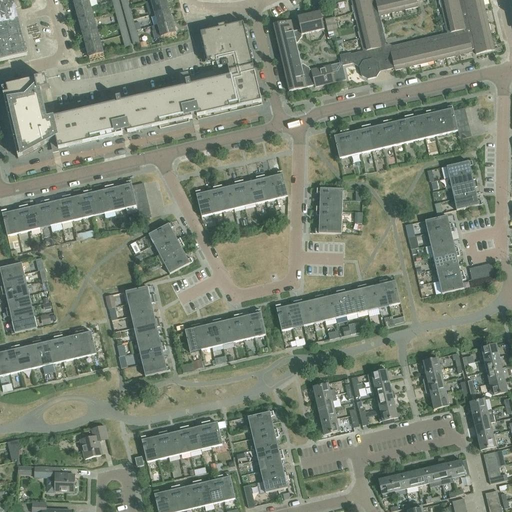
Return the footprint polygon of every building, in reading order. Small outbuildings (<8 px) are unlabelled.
[(0,0),(0,57),(1,62),(25,57),(11,0),(0,0)] [(88,0),(72,0),(76,11),(91,7),(88,0)] [(117,0),(115,0),(112,1),(114,10),(120,8),(117,0)] [(126,0),(121,2),(124,10),(130,8),(127,0),(126,0)] [(160,0),(151,3),(154,14),(169,10),(166,0),(160,0)] [(301,66),(296,44),(298,44),(302,37),(301,35),(324,30),(320,13),(297,18),(300,31),(293,32),(291,21),(273,25),(289,92),(315,86),(315,88),(346,81),(343,67),(353,64),(359,69),(361,78),(366,81),(376,78),(380,73),(379,71),(386,70),(386,72),(394,70),(394,72),(472,53),(472,51),(475,50),(476,56),(494,51),(482,0),(354,0),(351,1),(363,52),(350,55),(350,54),(339,56),(341,64),(309,71),(309,69),(303,65),(301,66)] [(76,11),(79,23),(94,19),(91,7),(76,11)] [(154,14),(158,25),(172,21),(169,10),(154,14)] [(121,11),(115,13),(117,21),(123,20),(121,11)] [(124,13),(127,22),(133,20),(131,11),(124,13)] [(79,23),(82,34),(97,30),(94,19),(79,23)] [(158,25),(161,38),(176,34),(172,21),(158,25)] [(124,22),(118,24),(120,33),(126,31),(124,22)] [(127,25),(130,33),(136,31),(134,23),(127,25)] [(208,47),(204,48),(206,56),(210,55),(212,65),(216,64),(217,69),(227,67),(230,78),(191,87),(188,76),(182,78),(184,89),(121,103),(120,98),(116,99),(117,104),(50,120),(48,109),(41,110),(37,92),(46,90),(43,79),(1,88),(18,159),(55,139),(58,150),(123,136),(122,133),(127,132),(128,135),(159,127),(160,130),(190,123),(189,120),(192,119),(192,116),(196,115),(198,121),(262,106),(243,24),(200,34),(202,40),(206,39),(208,47)] [(82,34),(85,46),(100,42),(97,30),(82,34)] [(130,43),(127,34),(121,36),(123,44),(130,43)] [(131,37),(133,45),(140,44),(137,35),(131,37)] [(85,46),(89,58),(104,54),(100,42),(85,46)] [(448,111),(441,112),(447,135),(458,132),(457,129),(456,123),(455,118),(453,112),(452,107),(447,108),(448,111)] [(465,109),(453,112),(455,118),(466,115),(465,109)] [(435,111),(430,112),(436,137),(447,135),(441,112),(435,114),(435,111)] [(427,116),(420,117),(425,140),(436,137),(430,112),(426,113),(427,116)] [(413,115),(409,116),(415,142),(425,140),(420,117),(413,119),(413,115)] [(468,121),(466,115),(455,118),(456,123),(468,121)] [(405,121),(399,122),(404,145),(415,142),(409,116),(404,117),(405,121)] [(392,120),(387,121),(393,147),(404,145),(399,122),(392,124),(392,120)] [(384,126),(377,127),(383,150),(393,147),(387,121),(383,122),(384,126)] [(469,126),(468,121),(456,123),(457,129),(469,126)] [(370,125),(366,126),(372,152),(383,150),(377,127),(371,129),(370,125)] [(362,131),(356,132),(361,155),(372,152),(366,126),(361,127),(362,131)] [(457,129),(458,132),(458,134),(470,131),(469,126),(457,129)] [(349,130),(345,131),(351,157),(361,155),(356,132),(349,134),(349,130)] [(351,157),(345,131),(340,132),(341,136),(334,138),(339,160),(351,157)] [(470,131),(458,134),(460,140),(472,137),(470,131)] [(447,168),(449,179),(471,174),(470,167),(473,167),(472,162),(447,168)] [(278,177),(272,178),(277,200),(288,197),(282,172),(278,173),(278,177)] [(449,179),(451,190),(477,184),(476,180),(473,180),(471,174),(449,179)] [(265,176),(260,177),(266,203),(277,200),(272,178),(265,180),(265,176)] [(257,182),(250,183),(256,205),(266,203),(260,177),(256,178),(257,182)] [(243,181),(239,182),(245,208),(256,205),(250,183),(244,185),(243,181)] [(127,187),(121,188),(126,210),(137,207),(136,204),(135,198),(134,193),(132,187),(131,182),(126,183),(127,187)] [(236,187),(229,188),(234,210),(245,208),(239,182),(235,183),(236,187)] [(143,185),(132,187),(134,193),(145,190),(144,184),(143,185)] [(451,190),(454,200),(476,195),(475,189),(478,188),(477,184),(451,190)] [(113,186),(109,187),(115,212),(126,210),(121,188),(114,190),(113,186)] [(106,191),(99,193),(104,215),(115,212),(109,187),(105,188),(106,191)] [(222,187),(217,188),(223,213),(234,210),(229,188),(223,190),(222,187)] [(215,192),(207,194),(212,215),(223,213),(217,188),(214,189),(215,192)] [(317,194),(317,201),(342,202),(343,191),(314,189),(314,194),(317,194)] [(147,196),(145,190),(134,193),(135,198),(147,196)] [(92,191),(88,192),(94,217),(104,215),(99,193),(93,194),(92,191)] [(212,215),(207,194),(201,195),(201,191),(195,193),(201,218),(212,215)] [(84,196),(78,198),(83,220),(94,217),(88,192),(83,193),(84,196)] [(476,195),(454,200),(456,211),(482,206),(481,201),(478,202),(476,195)] [(70,196),(66,197),(72,222),(83,220),(78,198),(71,199),(70,196)] [(148,201),(147,196),(135,198),(136,204),(148,201)] [(63,201),(56,202),(61,225),(72,222),(66,197),(62,198),(63,201)] [(49,201),(44,202),(50,228),(61,225),(56,202),(50,204),(49,201)] [(136,204),(137,207),(138,210),(149,207),(148,201),(136,204)] [(313,207),(313,212),(342,213),(342,202),(317,201),(316,208),(313,207)] [(41,206),(34,208),(40,230),(50,228),(44,202),(41,203),(41,206)] [(28,206),(23,207),(29,233),(40,230),(34,208),(28,209),(28,206)] [(20,211),(13,213),(18,235),(29,233),(23,207),(19,208),(20,211)] [(149,207),(138,210),(139,215),(151,213),(149,207)] [(1,212),(7,238),(18,235),(13,213),(7,214),(6,211),(1,212)] [(316,216),(316,223),(341,224),(342,213),(313,212),(313,216),(316,216)] [(151,213),(139,215),(140,221),(152,218),(151,213)] [(425,222),(428,235),(453,229),(452,224),(449,225),(447,217),(437,219),(425,222)] [(149,236),(154,245),(174,235),(171,229),(174,228),(172,223),(149,236)] [(341,224),(316,223),(315,229),(312,229),(312,234),(341,236),(341,224)] [(428,235),(431,247),(453,241),(451,234),(454,233),(453,229),(428,235)] [(154,245),(159,255),(182,243),(180,240),(177,241),(174,235),(154,245)] [(431,247),(433,259),(459,252),(458,248),(454,249),(453,241),(431,247)] [(159,255),(164,265),(185,255),(181,249),(184,247),(182,243),(159,255)] [(433,259),(436,270),(458,265),(457,258),(460,257),(459,252),(433,259)] [(185,255),(164,265),(170,275),(193,263),(190,259),(188,260),(185,255)] [(0,273),(1,273),(2,280),(24,275),(22,264),(0,268),(0,273)] [(492,264),(486,265),(489,277),(494,275),(492,264)] [(436,270),(439,282),(464,276),(463,272),(460,273),(458,265),(436,270)] [(486,265),(480,267),(483,278),(489,277),(486,265)] [(480,267),(475,268),(477,279),(483,278),(480,267)] [(475,268),(469,269),(472,281),(477,279),(475,268)] [(1,287),(1,291),(27,286),(24,275),(2,280),(4,286),(1,287)] [(464,276),(439,282),(442,295),(464,290),(462,282),(465,281),(464,276)] [(388,281),(383,282),(389,307),(400,305),(395,282),(388,284),(388,281)] [(380,286),(373,287),(378,310),(389,307),(383,282),(379,283),(380,286)] [(6,295),(7,301),(29,296),(27,286),(1,291),(2,296),(6,295)] [(366,286),(362,287),(368,312),(378,310),(373,287),(367,289),(366,286)] [(126,292),(129,305),(154,299),(153,295),(150,295),(148,287),(126,292)] [(358,291),(352,292),(357,315),(368,312),(362,287),(358,288),(358,291)] [(345,291),(340,292),(346,317),(357,315),(352,292),(345,294),(345,291)] [(337,296),(330,297),(336,320),(346,317),(340,292),(336,293),(337,296)] [(5,309),(6,313),(32,307),(29,296),(7,301),(9,308),(5,309)] [(323,296),(319,297),(325,322),(336,320),(330,297),(324,299),(323,296)] [(315,301),(309,302),(314,325),(325,322),(319,297),(315,298),(315,301)] [(129,305),(131,317),(154,312),(152,304),(155,304),(154,299),(129,305)] [(302,301),(297,302),(303,327),(314,325),(309,302),(302,304),(302,301)] [(294,306),(287,307),(293,330),(303,327),(297,302),(293,303),(294,306)] [(293,330),(287,307),(281,309),(280,306),(276,307),(281,332),(293,330)] [(11,316),(12,323),(34,318),(32,307),(6,313),(7,317),(11,316)] [(256,315),(250,316),(255,338),(266,336),(260,310),(255,312),(256,315)] [(131,317),(134,329),(160,323),(159,319),(155,320),(154,312),(131,317)] [(242,315),(238,316),(244,341),(255,338),(250,316),(243,318),(242,315)] [(54,325),(53,316),(37,318),(38,327),(54,325)] [(235,320),(228,321),(233,343),(244,341),(238,316),(234,317),(235,320)] [(14,330),(11,331),(12,335),(37,329),(35,318),(12,324),(14,330)] [(221,320),(217,321),(223,346),(233,343),(228,321),(222,323),(221,320)] [(213,325),(207,326),(212,349),(223,346),(217,321),(213,322),(213,325)] [(134,329),(137,341),(159,336),(157,328),(161,328),(160,323),(134,329)] [(200,325),(195,326),(201,351),(212,349),(207,326),(200,328),(200,325)] [(201,351),(195,326),(191,327),(192,330),(185,332),(190,354),(201,351)] [(84,331),(80,332),(85,358),(97,355),(91,333),(85,334),(84,331)] [(76,336),(70,338),(75,360),(85,358),(80,332),(75,333),(76,336)] [(62,336),(58,337),(64,363),(75,360),(70,338),(63,339),(62,336)] [(159,336),(137,341),(139,353),(165,347),(164,343),(161,344),(159,336)] [(55,341),(48,343),(53,365),(64,363),(58,337),(54,338),(55,341)] [(41,341),(37,342),(43,368),(53,365),(48,343),(42,344),(41,341)] [(33,346),(27,348),(32,370),(43,368),(37,342),(33,343),(33,346)] [(20,346),(15,347),(21,373),(32,370),(27,348),(20,349),(20,346)] [(484,361),(499,358),(496,346),(478,350),(481,362),(484,361)] [(12,351),(5,353),(10,375),(21,373),(15,347),(11,348),(12,351)] [(139,353),(142,365),(165,360),(163,352),(166,352),(165,347),(139,353)] [(0,377),(10,375),(5,353),(0,354),(0,377)] [(455,361),(456,368),(461,367),(458,355),(452,356),(453,361),(455,361)] [(484,361),(487,373),(502,369),(499,358),(484,361)] [(423,363),(426,375),(441,371),(444,370),(443,365),(440,365),(438,359),(423,363)] [(165,360),(142,365),(145,378),(169,372),(171,372),(169,367),(166,368),(165,360)] [(487,373),(489,384),(504,381),(502,369),(487,373)] [(367,376),(370,387),(390,383),(387,371),(367,376)] [(422,381),(424,387),(444,383),(441,371),(426,375),(427,379),(424,379),(422,381)] [(504,381),(489,384),(492,396),(507,393),(504,381)] [(377,398),(392,395),(390,383),(370,387),(371,393),(376,392),(377,398)] [(430,394),(431,398),(447,394),(444,383),(424,387),(425,394),(428,395),(430,394)] [(313,389),(316,400),(335,396),(334,390),(330,391),(328,385),(313,389)] [(447,394),(431,398),(434,410),(449,406),(447,394)] [(377,398),(380,410),(395,406),(392,395),(377,398)] [(316,400),(319,412),(334,409),(332,403),(337,402),(335,396),(316,400)] [(470,404),(472,416),(488,412),(485,400),(470,404)] [(395,406),(380,410),(377,411),(378,416),(381,415),(383,422),(398,418),(395,406)] [(319,412),(321,424),(337,420),(334,409),(319,412)] [(247,418),(250,429),(272,424),(270,417),(273,417),(272,412),(247,418)] [(472,416),(475,428),(491,424),(493,423),(491,417),(490,412),(488,412),(472,416)] [(366,414),(360,416),(362,427),(368,425),(366,414)] [(351,418),(353,429),(359,428),(357,416),(351,418)] [(337,420),(321,424),(324,436),(340,432),(337,420)] [(210,422),(206,423),(211,448),(223,446),(218,424),(211,425),(210,422)] [(202,427),(196,429),(201,451),(211,448),(206,423),(201,424),(202,427)] [(250,429),(252,440),(277,434),(276,430),(273,430),(272,424),(250,429)] [(475,428),(478,439),(493,436),(491,424),(475,428)] [(80,441),(85,460),(102,456),(99,442),(108,440),(105,427),(91,430),(93,438),(80,441)] [(188,427),(184,428),(190,453),(201,451),(196,429),(189,430),(188,427)] [(181,432),(174,434),(180,456),(190,453),(184,428),(180,429),(181,432)] [(167,432),(163,433),(169,458),(180,456),(174,434),(168,435),(167,432)] [(159,437),(153,439),(158,461),(169,458),(163,433),(158,434),(159,437)] [(252,440),(255,450),(277,445),(276,439),(278,438),(277,434),(252,440)] [(493,436),(478,439),(481,451),(498,447),(495,435),(493,436)] [(158,461),(153,439),(146,440),(146,437),(141,438),(147,463),(158,461)] [(255,450),(258,461),(283,455),(282,451),(279,452),(277,445),(255,450)] [(484,456),(485,462),(496,459),(495,453),(484,456)] [(258,461),(260,472),(282,467),(281,460),(284,459),(283,455),(258,461)] [(135,459),(137,467),(144,466),(142,457),(135,459)] [(485,462),(486,467),(498,465),(496,459),(485,462)] [(462,461),(450,464),(453,479),(452,479),(453,482),(454,482),(459,481),(458,478),(465,477),(462,461)] [(450,464),(438,466),(442,486),(454,483),(454,482),(453,482),(452,479),(453,479),(450,464)] [(486,467),(488,473),(499,471),(498,465),(486,467)] [(438,466),(426,469),(430,485),(429,485),(430,488),(442,486),(438,466)] [(260,472),(263,483),(288,476),(287,472),(284,473),(282,467),(260,472)] [(35,468),(34,478),(48,479),(48,485),(55,485),(55,493),(74,493),(75,476),(48,475),(48,469),(35,468)] [(426,469),(414,472),(418,487),(429,485),(430,485),(426,469)] [(488,473),(489,479),(500,476),(499,471),(488,473)] [(414,472),(402,474),(406,490),(418,487),(414,472)] [(402,474),(391,477),(394,493),(406,490),(402,474)] [(500,476),(489,479),(490,485),(502,483),(508,482),(506,475),(500,476)] [(222,476),(218,477),(224,502),(235,500),(230,477),(223,479),(222,476)] [(288,476),(263,483),(265,494),(287,489),(286,482),(289,481),(288,476)] [(215,481),(208,482),(213,505),(224,502),(218,477),(214,478),(215,481)] [(394,493),(391,477),(379,480),(383,499),(395,496),(394,493)] [(201,481),(197,482),(203,507),(213,505),(208,482),(202,484),(201,481)] [(193,486),(187,487),(192,510),(203,507),(197,482),(192,483),(193,486)] [(180,486),(175,487),(181,511),(182,511),(192,510),(187,487),(180,489),(180,486)] [(172,491),(166,493),(170,511),(181,511),(175,487),(171,488),(172,491)] [(170,511),(166,493),(159,494),(158,491),(154,492),(158,511),(170,511)] [(485,495),(487,500),(498,497),(497,492),(485,495)] [(487,500),(488,506),(500,504),(498,497),(487,500)] [(452,502),(454,508),(465,506),(464,499),(452,502)]
